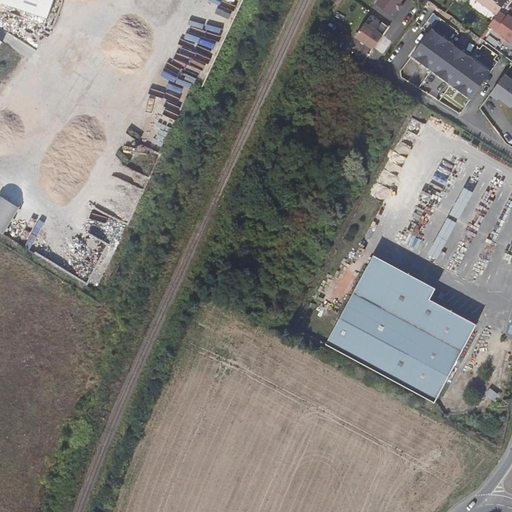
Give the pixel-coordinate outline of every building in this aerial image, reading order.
[(0,0),(0,3),(48,20),(54,0),(0,0)] [(508,0),(480,0),(498,14),(503,7),(508,0)] [(492,22),(500,28),(511,12),(503,7),(498,14),(492,22)] [(511,11),(511,12),(500,28),(511,36),(511,11)] [(472,95),(498,58),(485,48),(465,34),(435,13),(421,32),(444,48),(431,65),(472,95)] [(376,48),(386,34),(368,22),(358,36),(376,48)] [(511,76),(506,73),(493,93),(500,98),(501,96),(511,103),(511,76)] [(459,217),(473,191),(462,185),(449,211),(459,217)] [(445,217),(431,253),(440,257),(454,220),(445,217)] [(399,335),(427,290),(432,282),(374,244),(321,327),(380,365),(399,335)] [(428,395),(474,320),(427,290),(399,335),(380,365),(428,395)]
